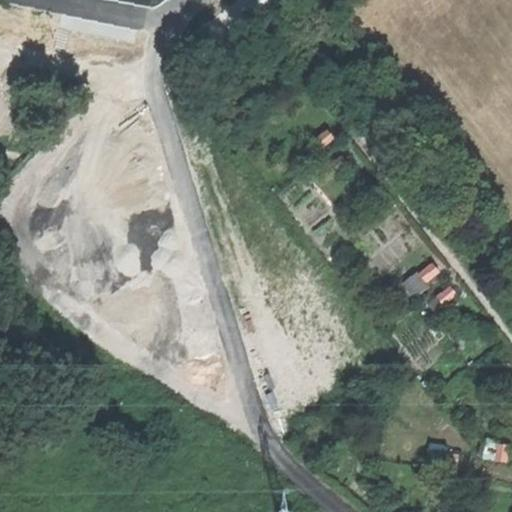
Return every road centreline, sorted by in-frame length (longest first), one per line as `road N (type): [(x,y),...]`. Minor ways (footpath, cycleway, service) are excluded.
road 1 (track): [(162,41),(28,179),(18,225),(29,261),(78,323),(268,447),(348,511)]
road 2 (residential): [(218,0),(162,41),(0,6)]
